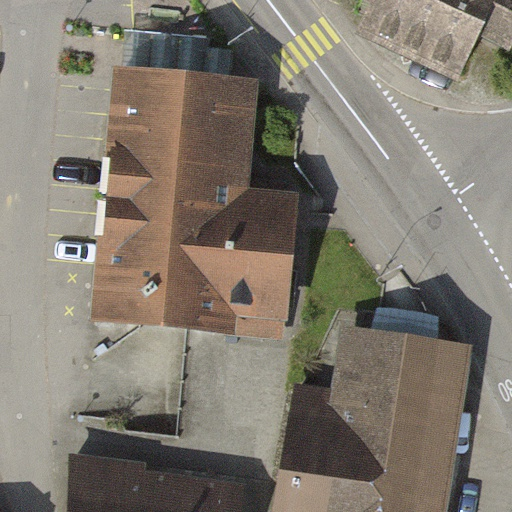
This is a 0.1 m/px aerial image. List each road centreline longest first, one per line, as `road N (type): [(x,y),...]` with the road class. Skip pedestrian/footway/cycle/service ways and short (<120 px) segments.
road 1 (residential): [(41,511),(23,340),(43,0)]
road 2 (secondary): [(428,208),(267,0)]
road 3 (secondary): [(511,372),(428,208)]
